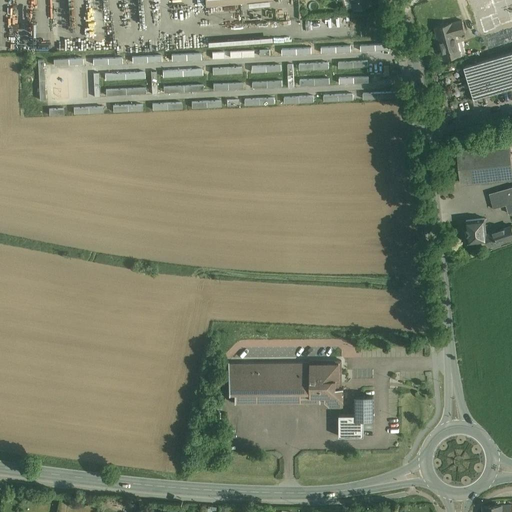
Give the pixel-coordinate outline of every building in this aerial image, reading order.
[(372,4),(370,0),(351,0),(354,9),(372,4)] [(462,20),(434,28),(435,28),(444,60),(461,55),(455,35),(465,32),(462,20)] [(511,55),(464,69),(474,103),(511,91),(511,55)] [(39,59),(41,99),(48,98),(46,59),(39,59)] [(370,67),(370,60),(340,61),(340,67),(362,66),(362,73),(353,73),(354,82),(370,81),(369,67),(370,67)] [(332,83),(331,61),(300,63),(301,85),(332,83)] [(244,82),(238,82),(238,76),(214,77),(214,88),(244,87),(244,82)] [(165,85),(165,91),(206,89),(205,83),(165,85)] [(511,170),(509,144),(458,150),(462,183),(511,177),(511,170)] [(511,187),(490,193),(494,208),(506,204),(509,213),(511,212),(511,187)] [(485,218),(466,220),(468,243),(487,240),(488,245),(507,239),(504,229),(487,235),(485,218)] [(310,362),(229,363),(229,362),(228,362),(228,393),(229,393),(229,392),(234,392),(234,403),(235,403),(235,402),(320,400),(320,402),(321,402),(321,400),(327,400),(327,405),(343,405),(343,393),(344,393),(344,392),(343,392),(343,388),(344,388),(344,387),(342,387),(341,360),(310,360),(310,362)] [(373,396),(356,396),(356,415),(356,420),(364,420),(373,420),(373,396)] [(356,415),(339,415),(339,436),(364,436),(364,420),(356,420),(356,415)]
